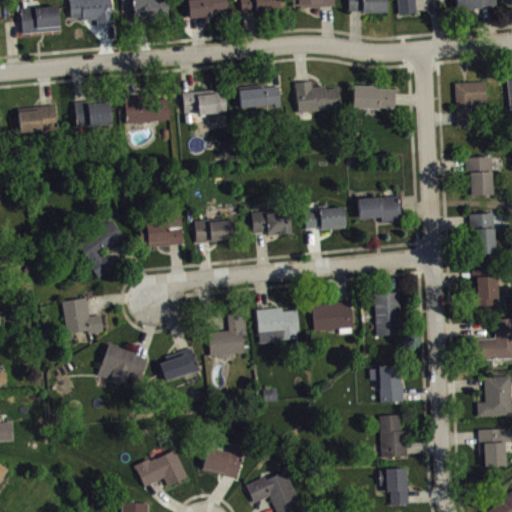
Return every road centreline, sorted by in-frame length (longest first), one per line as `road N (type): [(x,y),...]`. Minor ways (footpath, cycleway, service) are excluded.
road 1 (residential): [(0,74),(306,42),(421,50),(511,40)]
road 2 (residential): [(449,511),(421,50)]
road 3 (residential): [(155,305),(172,284),(432,257)]
